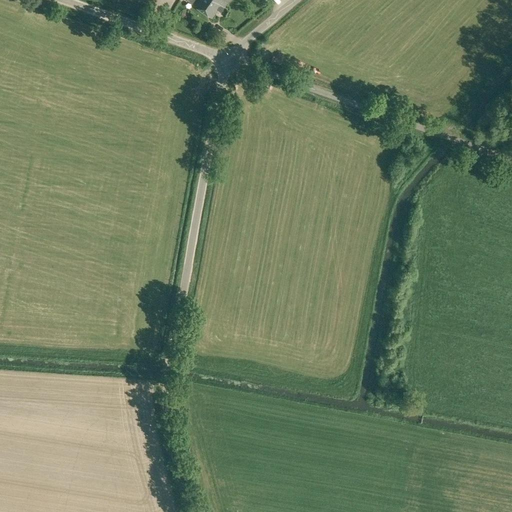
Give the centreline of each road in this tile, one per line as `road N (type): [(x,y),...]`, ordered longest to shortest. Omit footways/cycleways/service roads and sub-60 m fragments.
road 1 (unclassified): [(189,511),(168,419),(171,370),(227,59)]
road 2 (unclassified): [(511,160),(227,59)]
road 3 (unclassified): [(227,59),(59,0)]
